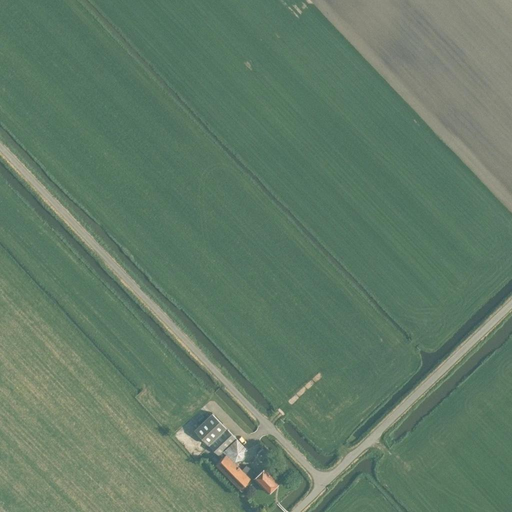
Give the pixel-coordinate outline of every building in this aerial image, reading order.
[(139,389),(158,410),(165,403),(147,383),(139,389)] [(159,410),(168,420),(174,415),(165,404),(159,410)] [(236,436),(212,411),(193,428),(218,453),(236,436)] [(223,450),(234,460),(244,457),(247,448),(236,436),(223,450)] [(215,462),(241,491),(246,485),(244,483),(250,477),(225,452),(215,462)] [(252,475),(266,491),(278,480),(264,464),(252,475)]
